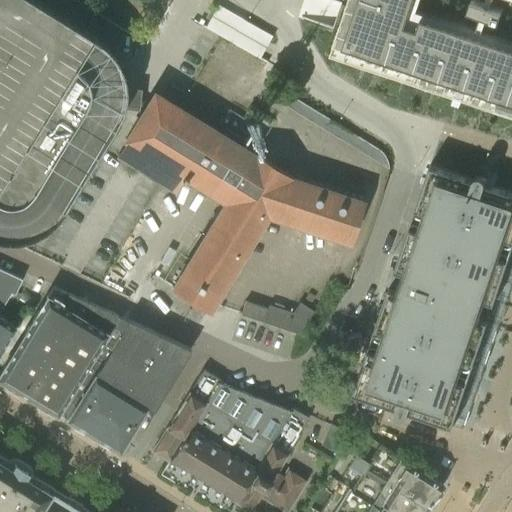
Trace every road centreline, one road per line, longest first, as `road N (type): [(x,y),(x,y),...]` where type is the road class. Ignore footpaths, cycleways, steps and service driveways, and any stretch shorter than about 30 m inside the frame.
road 1 (residential): [(306,389),(368,282),(407,155),(391,131),(306,73),(270,0)]
road 2 (residential): [(306,389),(0,246)]
road 3 (residential): [(175,511),(0,403)]
